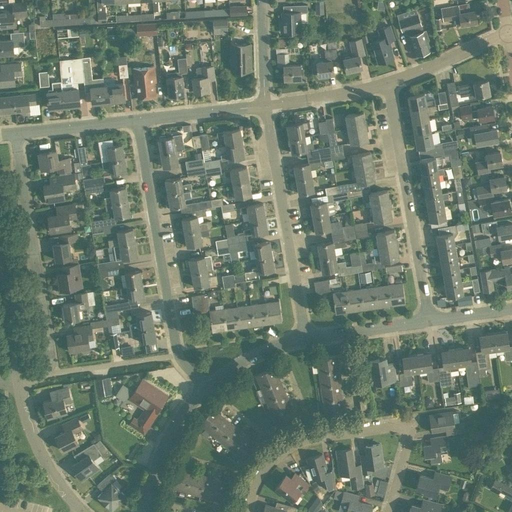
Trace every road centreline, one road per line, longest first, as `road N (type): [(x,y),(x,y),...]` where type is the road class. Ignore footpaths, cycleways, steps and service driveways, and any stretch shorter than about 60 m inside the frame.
road 1 (residential): [(388,511),(407,439),(395,426),(282,450),(256,481),(246,511)]
road 2 (residential): [(204,385),(174,340),(136,120)]
road 3 (residential): [(16,379),(41,376),(50,357),(14,133)]
road 4 (residential): [(426,322),(388,83)]
road 5 (residential): [(304,339),(265,106)]
road 6 (residential): [(79,511),(39,453),(16,379)]
road 7 (residential): [(136,120),(265,106)]
road 8 (residential): [(388,83),(507,32)]
road 9 (residential): [(265,106),(388,83)]
road 10 (residential): [(14,133),(136,120)]
